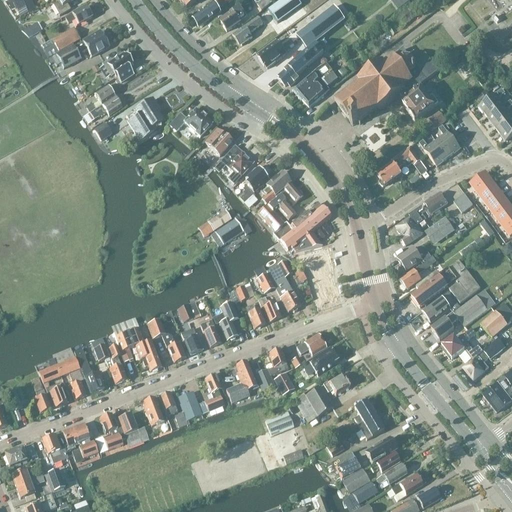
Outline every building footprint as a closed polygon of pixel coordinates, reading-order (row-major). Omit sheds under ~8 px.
[(12,0),(20,18),(35,12),(30,0),(12,0)] [(74,0),(57,0),(59,2),(53,6),(59,17),(70,11),(66,5),(74,0)] [(180,0),(186,9),(196,2),(195,2),(198,0),(180,0)] [(204,11),(192,19),(199,28),(215,16),(216,17),(221,14),(218,9),(220,8),(230,0),(218,0),(216,2),(215,1),(203,10),(204,11)] [(264,0),(257,6),(261,12),(272,3),(270,0),(264,0)] [(393,36),(433,6),(428,0),(415,0),(384,24),(393,36)] [(391,0),(390,1),(398,11),(412,0),(391,0)] [(307,50),(345,21),(334,7),(296,37),(307,50)] [(78,26),(92,19),(85,8),(72,15),(65,19),(68,25),(75,21),(78,26)] [(238,9),(219,22),(227,33),(240,23),(239,22),(244,19),(242,17),(243,16),(238,9)] [(249,35),(263,25),(258,18),(232,37),(238,46),(240,44),(242,46),(252,39),(249,35)] [(35,25),(29,29),(33,36),(40,32),(35,25)] [(52,41),(54,45),(43,51),(48,59),(58,52),(59,53),(80,41),(73,29),(52,41)] [(73,46),(55,56),(63,70),(81,60),(78,56),(81,54),(82,54),(87,51),(91,58),(108,48),(99,33),(73,47),(73,46)] [(276,42),(258,54),(267,67),(285,55),(280,47),(276,42)] [(316,45),(278,77),(280,80),(279,81),(285,88),(288,85),(290,88),(299,81),(296,77),(323,54),(316,45)] [(332,62),(343,53),(340,50),(334,55),(332,52),(327,56),(332,62)] [(359,84),(335,102),(353,127),(377,108),(379,111),(400,95),(404,102),(420,89),(419,88),(439,73),(425,55),(414,64),(403,50),(384,65),(382,62),(357,81),(359,84)] [(103,66),(110,78),(114,76),(116,79),(117,78),(121,84),(133,76),(129,70),(132,68),(131,66),(132,65),(131,63),(132,62),(128,57),(127,58),(125,56),(124,56),(123,55),(111,63),(110,61),(103,66)] [(50,59),(54,64),(55,68),(60,65),(55,56),(50,59)] [(455,61),(465,73),(470,69),(460,57),(455,61)] [(345,63),(338,67),(342,73),(348,69),(345,63)] [(329,92),(321,81),(332,73),(327,65),(316,72),(292,93),(299,100),(300,99),(309,110),(329,92)] [(328,87),(337,80),(333,74),(324,81),(328,87)] [(101,106),(114,98),(107,87),(94,95),(101,106)] [(420,89),(404,102),(401,104),(409,114),(408,115),(415,123),(434,108),(438,105),(432,97),(428,100),(420,89)] [(487,119),(503,107),(498,99),(504,94),(501,90),(495,95),(494,95),(478,108),(487,119)] [(475,107),(481,103),(476,96),(470,100),(475,107)] [(93,112),(89,114),(94,121),(106,114),(109,117),(122,109),(114,98),(101,106),(101,107),(93,112)] [(131,114),(135,120),(131,123),(137,131),(134,133),(140,142),(154,133),(151,129),(161,122),(153,110),(156,108),(151,101),(131,114)] [(89,114),(93,112),(101,107),(98,102),(92,106),(91,104),(84,108),(89,115),(89,114)] [(511,104),(510,102),(503,107),(487,119),(496,131),(511,118),(506,111),(511,106),(511,104)] [(183,124),(199,139),(212,125),(195,110),(186,121),(180,115),(169,127),(176,133),(183,124)] [(439,114),(429,121),(436,129),(445,122),(439,114)] [(511,118),(496,131),(505,143),(511,136),(511,118)] [(101,142),(111,136),(104,125),(94,131),(101,142)] [(443,137),(436,143),(448,159),(460,150),(442,127),(438,130),(443,137)] [(217,130),(204,144),(210,149),(209,149),(219,158),(232,143),(231,142),(233,141),(228,137),(227,138),(223,134),(222,135),(217,130)] [(448,159),(436,143),(428,148),(423,142),(419,145),(424,151),(436,168),(448,159)] [(248,157),(247,158),(241,153),(234,147),(222,162),(213,171),(219,177),(221,175),(233,186),(253,164),(251,161),(251,159),(248,157)] [(377,177),(381,182),(379,183),(379,184),(382,188),(383,188),(385,187),(401,175),(397,170),(402,167),(400,164),(408,158),(414,166),(420,162),(410,148),(395,159),(397,162),(377,177)] [(244,193),(238,198),(243,204),(255,194),(254,193),(268,181),(257,169),(245,180),(248,183),(246,186),(247,187),(243,190),(244,193)] [(275,197),(290,184),(281,174),(266,187),(268,189),(263,194),(266,197),(271,192),(275,197)] [(480,198),(495,187),(485,174),(470,185),(480,198)] [(284,202),(290,209),(302,198),(301,197),(302,195),(300,192),(297,193),(290,184),(279,194),(286,201),(284,202)] [(490,211),(505,200),(495,187),(480,198),(490,211)] [(262,201),(267,207),(276,199),(271,193),(262,201)] [(424,205),(425,205),(432,216),(447,206),(440,194),(424,205)] [(279,196),(267,207),(258,215),(275,234),(273,236),(279,243),(279,242),(288,236),(292,232),(289,229),(290,229),(286,224),(284,226),(272,213),(277,209),(288,222),(296,215),(290,209),(284,202),(279,196)] [(473,207),(464,196),(453,204),(462,215),(473,207)] [(500,225),(511,215),(511,209),(505,200),(490,211),(500,225)] [(318,205),(290,229),(289,229),(292,232),(288,236),(279,242),(285,251),(290,247),(295,254),(321,247),(312,234),(331,219),(321,208),(320,208),(318,205)] [(425,205),(409,216),(415,225),(417,227),(426,221),(422,215),(425,213),(429,218),(432,216),(425,205)] [(225,212),(208,223),(214,232),(231,221),(225,212)] [(235,220),(215,234),(223,246),(243,233),(246,237),(251,233),(240,215),(234,219),(235,220)] [(511,235),(511,215),(500,225),(509,238),(511,235)] [(400,235),(401,236),(415,225),(410,218),(410,219),(396,229),(397,230),(397,232),(399,235),(400,235)] [(445,219),(425,234),(434,246),(454,232),(445,219)] [(479,236),(486,231),(481,223),(474,227),(479,236)] [(415,225),(401,236),(403,239),(401,241),(405,247),(423,235),(417,227),(415,225)] [(334,296),(338,295),(331,277),(327,279),(325,274),(332,272),(326,249),(322,250),(295,257),(297,264),(305,262),(309,278),(310,278),(311,285),(315,284),(321,301),(324,300),(325,301),(334,297),(334,296)] [(406,274),(422,262),(413,249),(397,261),(406,274)] [(460,305),(480,290),(458,261),(438,276),(436,274),(416,290),(418,293),(411,298),(420,310),(447,289),(460,305)] [(285,262),(266,273),(280,299),(288,314),(292,312),(292,313),(294,314),(297,312),(297,310),(297,309),(300,307),(292,292),(292,293),(284,279),(292,275),(285,262)] [(417,277),(430,268),(427,263),(400,282),(403,286),(402,287),(405,291),(406,290),(407,291),(421,282),(417,277)] [(297,270),(300,279),(307,277),(303,268),(297,270)] [(274,290),(267,276),(256,281),(264,295),(274,290)] [(249,285),(243,287),(246,294),(252,292),(249,285)] [(248,300),(243,287),(235,291),(240,303),(248,300)] [(464,329),(495,306),(484,291),(453,315),(453,314),(446,320),(445,320),(431,331),(439,342),(454,331),(450,326),(458,321),(464,329)] [(460,309),(451,297),(448,293),(422,313),(431,325),(450,310),(453,314),(460,309)] [(269,324),(281,319),(274,303),(267,306),(264,299),(258,302),(261,310),(262,309),(269,324)] [(495,313),(480,326),(493,339),(511,322),(511,313),(504,304),(495,312),(495,313)] [(194,305),(188,307),(194,320),(199,318),(194,305)] [(215,326),(219,325),(226,342),(230,341),(230,342),(234,340),(234,339),(238,337),(232,324),(239,321),(232,305),(221,310),(223,315),(212,319),(215,326)] [(245,310),(254,331),(257,329),(260,330),(261,327),(265,326),(259,311),(255,312),(253,307),(245,310)] [(185,323),(193,319),(189,311),(188,308),(180,312),(185,323)] [(200,327),(201,330),(209,349),(220,345),(214,330),(215,330),(211,322),(200,327)] [(158,323),(147,328),(152,342),(162,338),(163,340),(162,340),(166,350),(167,349),(174,364),(185,359),(179,344),(174,346),(171,338),(166,336),(164,337),(158,323)] [(238,327),(240,333),(249,331),(248,325),(238,327)] [(139,330),(115,339),(121,354),(135,348),(140,361),(142,361),(144,368),(148,367),(150,373),(161,369),(151,342),(144,345),(139,330)] [(454,337),(441,347),(447,354),(446,356),(449,360),(451,359),(452,361),(463,352),(471,362),(483,353),(482,352),(478,347),(472,351),(466,343),(476,336),(472,330),(457,341),(454,337)] [(192,331),(181,336),(190,358),(202,352),(196,338),(195,338),(192,331)] [(318,338),(316,337),(296,349),(300,357),(308,352),(312,358),(326,350),(318,338)] [(471,362),(463,369),(473,382),(489,370),(484,364),(489,360),(490,361),(505,349),(497,340),(482,352),(483,353),(471,362)] [(109,360),(104,345),(93,349),(98,364),(109,360)] [(115,387),(126,382),(118,362),(117,363),(116,360),(121,358),(117,347),(108,351),(112,361),(111,361),(114,369),(109,371),(115,387)] [(329,350),(308,363),(317,378),(336,367),(334,364),(337,362),(329,350)] [(268,356),(274,370),(268,372),(267,371),(255,376),(262,393),(274,388),(270,377),(280,373),(280,374),(288,371),(281,351),(275,353),(274,352),(270,354),(270,355),(268,356)] [(81,352),(74,354),(82,375),(84,380),(90,396),(103,391),(100,384),(104,382),(101,374),(89,378),(87,373),(89,372),(81,352)] [(291,357),(295,364),(301,361),(297,354),(291,357)] [(75,360),(56,367),(60,379),(68,376),(79,371),(75,360)] [(244,385),(254,380),(247,363),(235,368),(238,375),(236,376),(241,386),(232,390),(226,392),(231,406),(237,403),(250,398),(244,385)] [(43,386),(60,379),(56,367),(38,375),(43,386)] [(79,371),(68,376),(73,387),(69,388),(74,402),(86,398),(80,384),(84,383),(79,371)] [(209,378),(204,381),(212,400),(204,404),(197,406),(193,394),(177,400),(186,423),(201,416),(208,413),(208,414),(224,407),(218,392),(221,391),(215,376),(213,377),(212,376),(210,377),(209,378)] [(348,382),(345,382),(345,381),(344,381),(341,376),(323,387),(328,394),(332,392),(335,397),(350,388),(349,387),(350,385),(348,382)] [(43,391),(38,379),(30,382),(35,395),(36,395),(37,400),(34,401),(39,416),(51,411),(45,397),(43,391)] [(496,414),(511,402),(498,385),(483,397),(496,414)] [(56,409),(66,405),(61,390),(60,390),(59,386),(45,391),(47,396),(50,395),(56,409)] [(320,389),(305,398),(303,395),(293,401),(308,425),(317,419),(333,409),(320,389)] [(6,393),(13,413),(12,414),(15,423),(21,421),(17,411),(22,410),(14,390),(6,393)] [(164,396),(159,398),(166,418),(177,414),(170,394),(167,395),(165,394),(164,396)] [(163,421),(160,414),(154,400),(149,402),(148,401),(144,402),(144,404),(142,404),(150,426),(163,421)] [(363,424),(375,417),(366,402),(354,409),(358,417),(353,420),(357,427),(362,424),(363,424)] [(100,455),(122,447),(123,447),(121,442),(125,440),(124,438),(120,429),(117,430),(111,415),(99,420),(105,435),(109,434),(109,436),(111,435),(112,438),(103,441),(102,438),(95,441),(100,455)] [(179,429),(187,426),(182,415),(174,418),(179,429)] [(124,437),(124,438),(125,440),(121,442),(123,447),(122,447),(123,450),(128,448),(128,449),(148,441),(144,429),(137,432),(131,416),(118,421),(124,437)] [(271,438),(293,429),(289,417),(266,427),(271,438)] [(384,432),(375,417),(363,424),(362,424),(357,427),(366,442),(384,432)] [(78,449),(79,450),(83,461),(98,455),(93,443),(90,445),(89,441),(84,426),(73,430),(79,445),(83,443),(84,447),(78,449)] [(74,447),(79,445),(73,430),(62,434),(67,447),(63,448),(66,455),(75,451),(74,447)] [(55,437),(42,442),(47,457),(50,456),(54,466),(68,460),(63,449),(60,451),(55,437)] [(343,451),(336,440),(325,447),(332,458),(343,451)] [(389,440),(365,455),(371,466),(395,451),(396,450),(397,448),(394,444),(392,443),(391,444),(389,440)] [(35,456),(32,446),(22,450),(21,450),(4,456),(9,468),(26,462),(25,459),(35,456)] [(83,461),(79,450),(71,454),(76,465),(83,462),(83,461)] [(300,451),(283,458),(286,466),(303,459),(300,451)] [(361,471),(354,460),(351,454),(332,464),(341,482),(361,471)] [(381,475),(399,464),(393,454),(370,468),(373,474),(379,470),(381,475)] [(388,486),(406,475),(400,466),(380,478),(384,484),(386,482),(388,486)] [(349,496),(369,483),(362,471),(342,484),(349,496)] [(16,488),(29,483),(25,472),(11,477),(16,488)] [(54,494),(64,490),(58,472),(47,476),(54,494)] [(416,476),(391,491),(395,497),(394,498),(397,503),(406,498),(405,497),(422,487),(421,484),(424,483),(420,477),(417,479),(416,476)] [(29,483),(16,488),(20,500),(34,495),(30,486),(34,484),(35,484),(36,486),(43,484),(42,479),(29,483)] [(371,484),(352,495),(358,506),(377,494),(371,484)] [(433,489),(416,499),(416,500),(412,502),(411,501),(392,511),(417,511),(418,511),(422,510),(422,511),(439,501),(439,500),(441,498),(441,496),(439,492),(437,491),(434,492),(433,489)] [(24,511),(50,511),(56,510),(50,496),(43,499),(44,504),(24,511)] [(327,511),(321,497),(315,499),(319,511),(327,511)] [(306,511),(302,502),(296,505),(297,508),(286,511),(306,511)]
